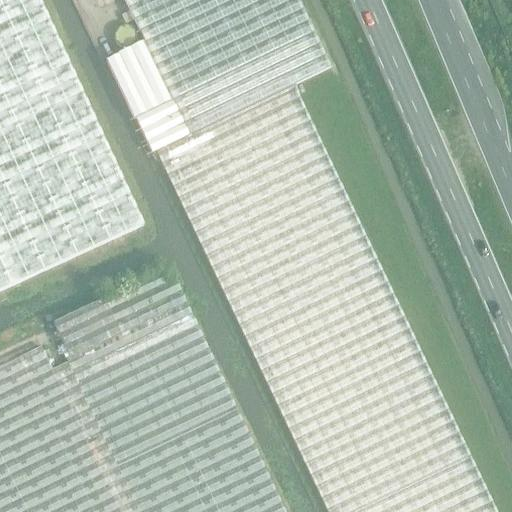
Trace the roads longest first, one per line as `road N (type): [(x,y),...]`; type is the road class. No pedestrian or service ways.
road 1 (primary): [(370,0),(511,324)]
road 2 (primary): [(511,186),(434,0)]
